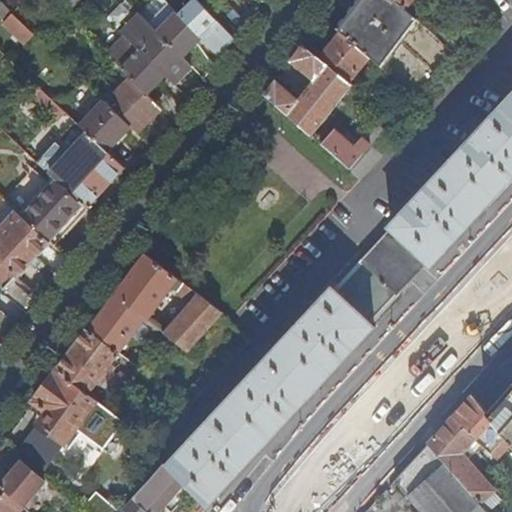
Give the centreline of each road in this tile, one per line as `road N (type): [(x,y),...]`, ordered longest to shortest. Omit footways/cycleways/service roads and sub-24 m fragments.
road 1 (residential): [(305,0),(0,404)]
road 2 (residential): [(511,213),(248,511)]
road 3 (residential): [(335,511),(511,321)]
